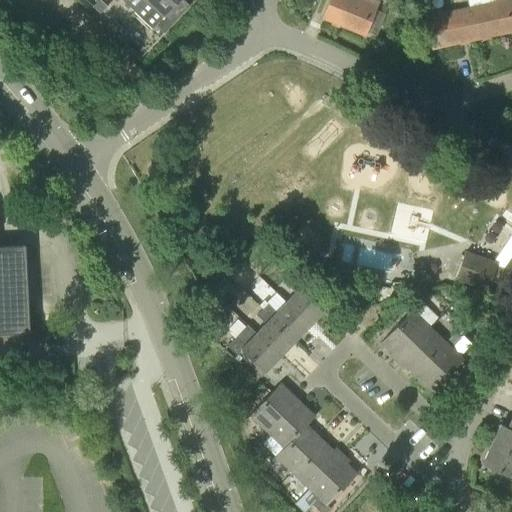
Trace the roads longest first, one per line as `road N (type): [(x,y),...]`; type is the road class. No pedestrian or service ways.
road 1 (tertiary): [(223,511),(159,333),(73,163)]
road 2 (residential): [(459,505),(333,386),(329,372),(350,349),(363,352),(460,454)]
road 3 (residential): [(266,28),(73,163)]
road 4 (residential): [(435,113),(266,28)]
